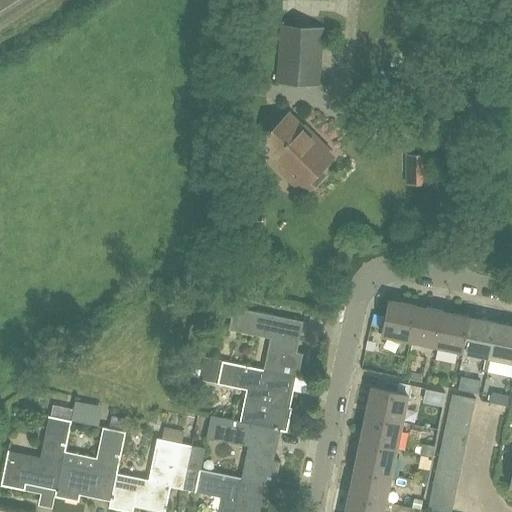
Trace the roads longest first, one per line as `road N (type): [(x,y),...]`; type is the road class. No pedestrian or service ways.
road 1 (residential): [(314,511),(369,284),(409,267),(438,274)]
road 2 (unclassified): [(438,274),(476,0)]
